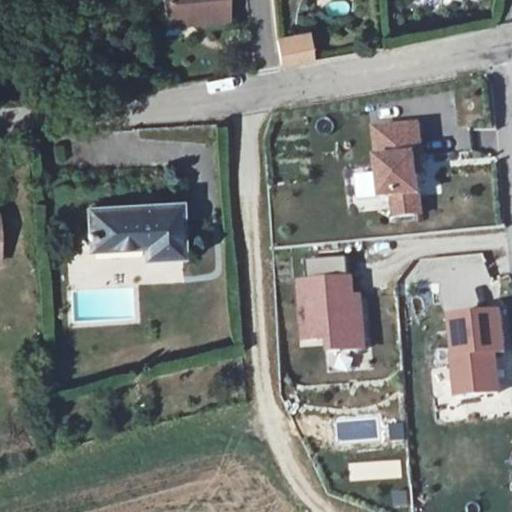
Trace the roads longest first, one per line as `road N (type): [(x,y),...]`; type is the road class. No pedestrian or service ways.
road 1 (unclassified): [(243,95),(266,407),(319,511)]
road 2 (residential): [(243,95),(509,47)]
road 3 (residential): [(0,121),(158,113),(243,95)]
